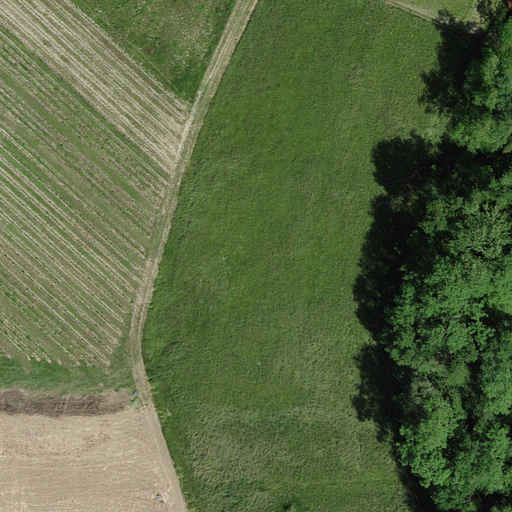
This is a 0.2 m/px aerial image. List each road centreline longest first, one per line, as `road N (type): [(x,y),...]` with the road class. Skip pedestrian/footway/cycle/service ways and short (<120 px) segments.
road 1 (track): [(252,0),(199,121),(145,299),(147,335),(206,511)]
road 2 (track): [(63,0),(199,121)]
